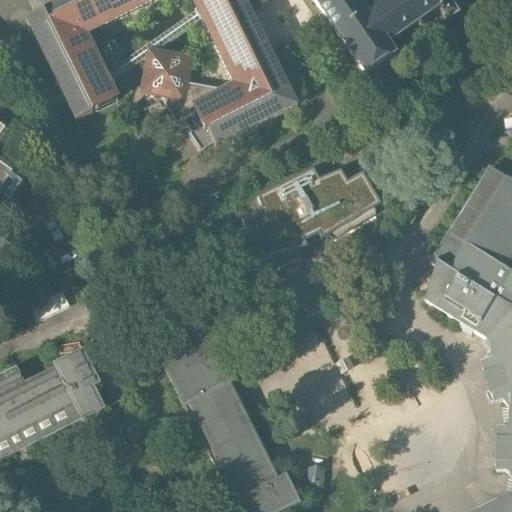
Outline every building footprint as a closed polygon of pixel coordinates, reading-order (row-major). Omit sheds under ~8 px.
[(75,0),(27,24),(75,121),(116,101),(85,38),(162,0),(191,0),(235,89),(225,94),(194,109),(213,146),(216,152),(299,111),(249,9),(244,0),(75,0)] [(244,0),(249,9),(262,10),(277,0),(244,0)] [(307,0),(364,82),(396,60),(387,47),(439,11),(431,0),(392,0),(366,18),(353,0),(307,0)] [(431,0),(439,11),(448,23),(458,14),(449,1),(448,0),(431,0)] [(192,59),(149,52),(141,95),(167,100),(184,103),(187,87),(192,59)] [(194,109),(225,94),(187,87),(184,103),(167,100),(165,108),(178,128),(184,124),(201,155),(213,146),(194,109)] [(0,196),(15,176),(0,165),(0,148),(10,135),(0,128),(0,196)] [(241,229),(224,237),(244,275),(318,243),(381,206),(362,172),(349,180),(341,168),(319,178),(314,167),(253,197),(258,208),(237,219),(241,229)] [(511,183),(490,170),(431,265),(436,268),(434,273),(425,302),(460,324),(459,326),(464,332),(471,334),(472,332),(485,340),(489,338),(492,343),(495,348),(491,350),(491,359),(480,363),(494,405),(503,402),(510,410),(511,410),(511,416),(511,418),(511,421),(511,422),(506,429),(497,429),(497,445),(498,446),(497,456),(496,457),(496,473),(507,473),(511,479),(511,494),(477,511),(511,511),(511,274),(505,270),(511,259),(511,183)] [(183,351),(161,362),(184,406),(189,403),(239,503),(231,507),(233,511),(279,511),(295,504),(284,481),(276,485),(262,458),(226,385),(232,382),(210,338),(183,351)] [(96,385),(80,356),(56,368),(59,372),(23,390),(16,374),(0,381),(0,443),(67,410),(76,405),(83,419),(84,420),(101,411),(90,389),(96,385)] [(0,460),(83,419),(76,405),(67,410),(0,443),(0,460)]
